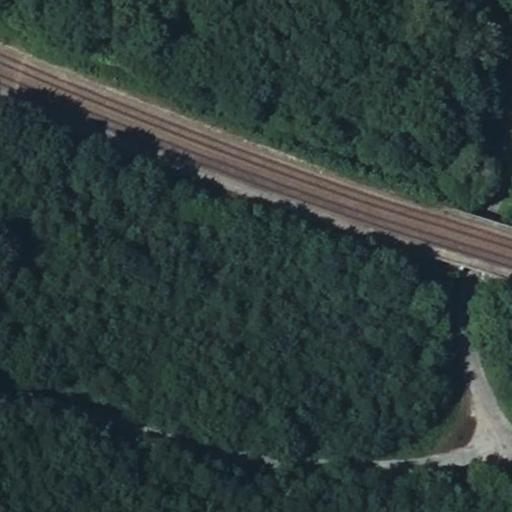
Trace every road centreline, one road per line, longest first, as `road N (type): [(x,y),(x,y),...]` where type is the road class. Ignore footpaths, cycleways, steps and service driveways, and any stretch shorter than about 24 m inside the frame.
road 1 (track): [(486,406),(481,447),(467,458),(317,466),(164,438),(0,385)]
road 2 (unclassified): [(490,0),(505,42),(508,108),(463,339),(486,406),(511,433)]
